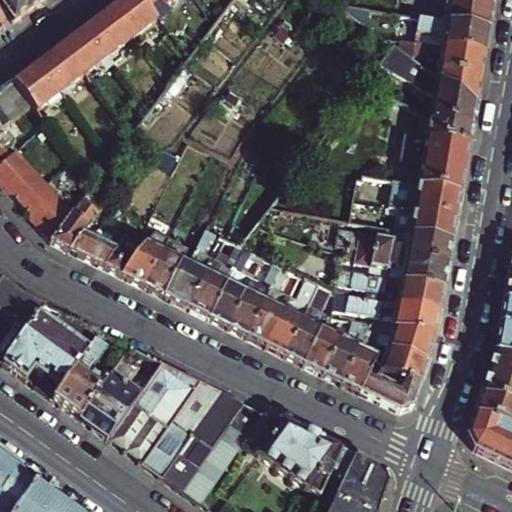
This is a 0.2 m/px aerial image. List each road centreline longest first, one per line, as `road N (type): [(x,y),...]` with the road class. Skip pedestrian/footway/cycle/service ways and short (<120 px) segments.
road 1 (residential): [(427,466),(54,286),(0,243)]
road 2 (residential): [(511,99),(466,349),(427,466)]
road 3 (residential): [(138,511),(0,413)]
